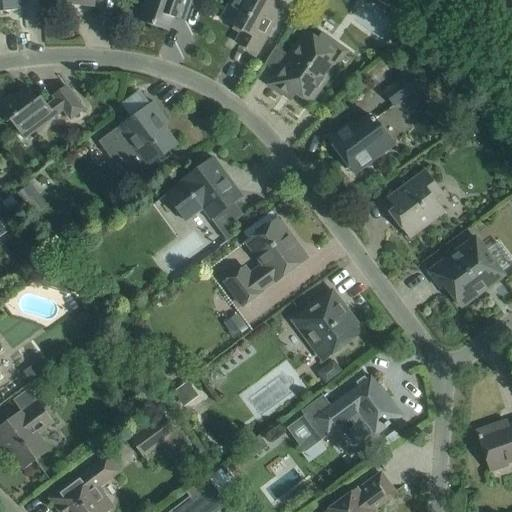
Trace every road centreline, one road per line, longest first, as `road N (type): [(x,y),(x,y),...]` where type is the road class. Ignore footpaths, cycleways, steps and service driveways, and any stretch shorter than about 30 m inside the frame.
road 1 (unclassified): [(0,65),(133,59),(224,90),(266,128),(443,374)]
road 2 (unclassified): [(443,374),(436,511)]
